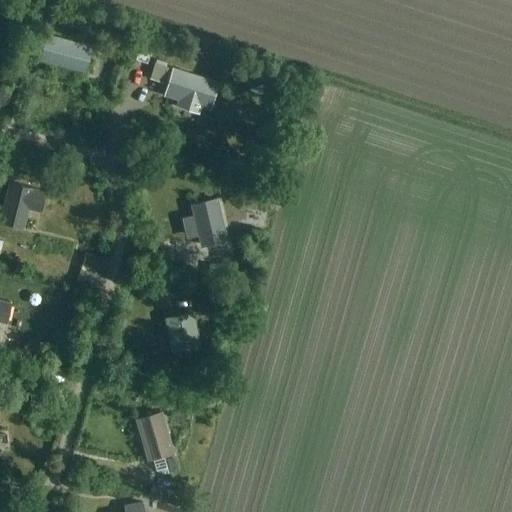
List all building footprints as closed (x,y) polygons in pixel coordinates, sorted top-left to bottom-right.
[(85,71),(92,49),(47,36),(41,59),(85,71)] [(142,72),(157,78),(163,63),(148,57),(142,72)] [(209,107),(217,83),(174,69),(166,94),(180,99),(178,105),(197,112),(200,105),(209,107)] [(0,221),(24,227),(29,209),(40,211),(45,192),(9,183),(0,218),(0,221)] [(201,244),(225,239),(216,200),(192,205),(201,244)] [(0,320),(6,322),(11,303),(0,300),(0,320)] [(192,313),(167,319),(173,352),(199,348),(192,313)] [(137,420),(148,459),(152,458),(156,470),(164,473),(178,469),(162,413),(137,420)] [(148,497),(167,503),(170,492),(151,486),(148,497)] [(143,511),(142,503),(130,505),(131,511),(143,511)]
